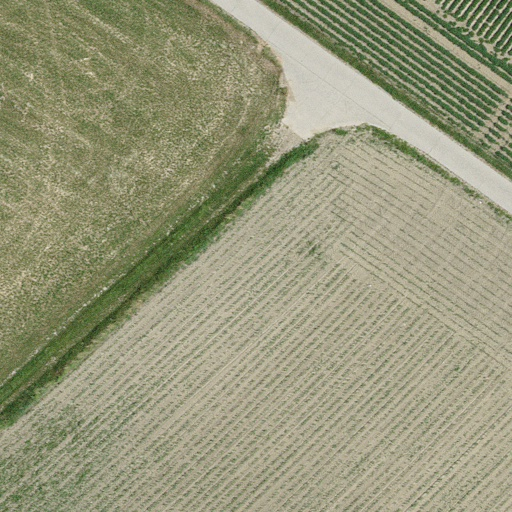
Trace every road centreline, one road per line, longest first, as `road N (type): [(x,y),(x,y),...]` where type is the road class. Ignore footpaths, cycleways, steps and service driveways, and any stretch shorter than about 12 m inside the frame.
road 1 (track): [(353,89),(0,409)]
road 2 (track): [(228,0),(511,202)]
